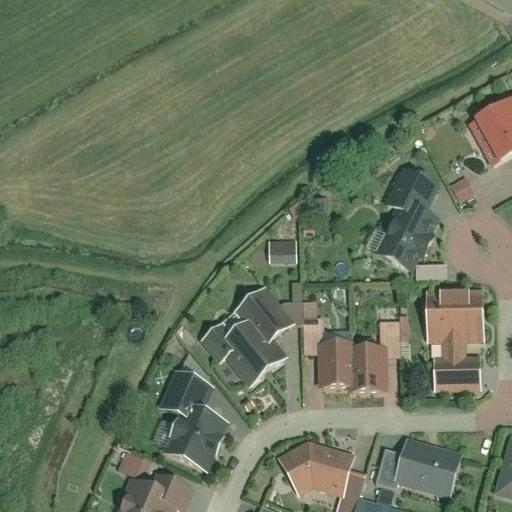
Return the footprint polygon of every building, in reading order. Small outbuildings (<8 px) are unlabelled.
[(511,102),(467,128),(478,147),(492,171),(511,159),(511,102)] [(410,277),(438,226),(424,218),(437,193),(405,175),(387,210),(395,215),(373,257),(410,277)] [(458,186),(465,206),(484,199),(476,179),(458,186)] [(306,266),(305,243),(277,244),(279,268),(306,266)] [(293,326),(263,292),(233,318),(244,330),(232,341),(221,328),(200,346),(219,368),(224,364),(249,392),(282,363),(268,347),(293,326)] [(484,295),(425,296),(426,348),(440,348),(440,361),(432,361),(433,396),(480,395),(479,361),(466,361),(466,346),(484,346),(484,295)] [(383,323),(402,323),(402,309),(383,309),(383,323)] [(351,348),(316,348),(317,392),(347,391),(347,402),(382,402),(381,355),(351,355),(351,348)] [(206,477),(227,428),(200,416),(212,390),(175,374),(158,413),(176,421),(160,457),(206,477)] [(511,438),(493,497),(511,503),(511,438)] [(406,488),(458,503),(470,458),(415,443),(411,458),(395,453),(386,488),(405,493),(406,488)] [(318,444),(283,465),(304,501),(323,490),(352,499),(365,458),(318,444)] [(127,474),(148,482),(156,461),(135,453),(127,474)] [(151,493),(131,485),(120,511),(164,511),(167,511),(185,511),(193,494),(157,479),(151,493)]
